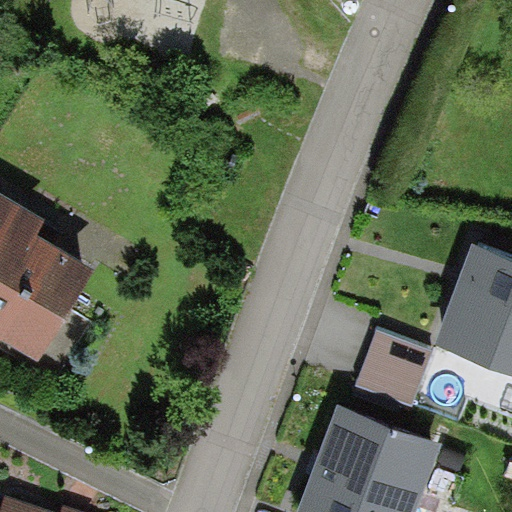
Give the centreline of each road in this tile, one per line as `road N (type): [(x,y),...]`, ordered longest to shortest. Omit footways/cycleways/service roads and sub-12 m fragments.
road 1 (residential): [(391,0),(199,511)]
road 2 (residential): [(178,511),(0,416)]
